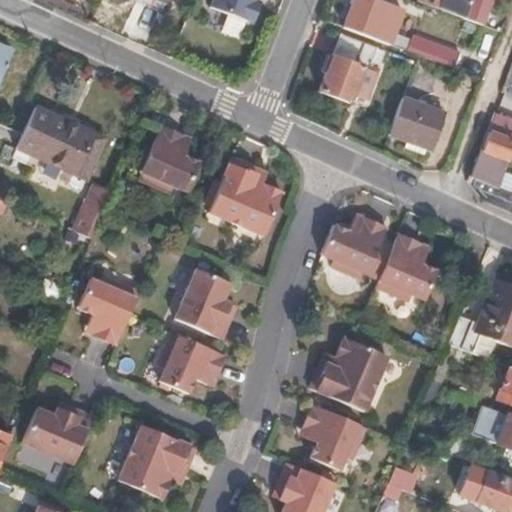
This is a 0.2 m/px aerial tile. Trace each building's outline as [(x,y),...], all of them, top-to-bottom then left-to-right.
[(259,7),(255,1),(255,0),(212,0),(210,7),(248,22),(254,19),(259,7)] [(390,45),(403,10),(374,0),(352,0),(342,27),(390,45)] [(486,20),(492,0),(414,0),(414,1),(489,29),(491,21),(486,20)] [(379,79),(383,68),(376,64),(381,49),(342,34),(337,49),(335,49),(331,51),(330,56),(325,67),(329,70),(323,87),(353,98),(356,91),(372,96),(379,79)] [(460,53),(416,36),(410,52),(454,68),(460,53)] [(0,72),(10,47),(0,42),(0,72)] [(433,147),(447,109),(406,94),(392,132),(433,147)] [(30,151),(44,114),(29,108),(7,161),(22,167),(27,156),(30,151)] [(507,134),(511,119),(511,118),(494,111),(488,127),(507,134)] [(72,175),(89,133),(44,114),(30,151),(27,156),(72,175)] [(193,162),(181,157),(183,155),(176,152),(181,137),(155,126),(132,181),(166,195),(169,188),(182,193),(193,162)] [(488,180),(499,152),(508,156),(511,145),(511,136),(507,134),(488,127),(469,179),(486,199),(511,210),(511,191),(497,184),(488,180)] [(183,155),(189,141),(181,137),(176,152),(183,155)] [(497,184),(508,156),(499,152),(488,180),(497,184)] [(275,192),(257,184),(260,178),(247,172),(249,167),(224,157),(201,211),(257,235),(275,192)] [(262,173),(249,167),(247,172),(260,178),(262,173)] [(98,215),(106,193),(90,186),(84,203),(81,202),(75,217),(89,224),(94,213),(98,215)] [(352,227),(358,212),(352,209),(346,224),(352,227)] [(361,276),(383,223),(358,212),(352,227),(346,224),(343,228),(330,222),(322,238),(317,251),(331,257),(329,263),(357,275),(361,276)] [(432,270),(420,265),(421,262),(414,259),(420,245),(393,234),(374,277),(370,287),(404,302),(407,295),(421,300),(432,270)] [(421,262),(427,248),(420,245),(414,259),(421,262)] [(472,276),(476,267),(462,260),(457,270),(472,276)] [(220,311),(223,302),(217,299),(224,283),(189,268),(168,320),(199,333),(212,338),(216,339),(227,313),(220,311)] [(124,315),(133,294),(98,279),(95,287),(83,282),(71,311),(85,316),(83,320),(90,323),(85,337),(110,348),(124,315)] [(511,348),(511,287),(495,280),(477,322),(457,314),(446,337),(443,343),(471,354),(479,335),(511,348)] [(227,313),(230,305),(223,302),(220,311),(227,313)] [(85,337),(90,323),(83,320),(77,334),(85,337)] [(208,381),(218,355),(164,332),(150,366),(158,370),(153,382),(182,394),(187,380),(191,382),(193,374),(208,381)] [(361,411),(384,356),(340,337),(332,356),(327,354),(321,366),(316,363),(307,388),(361,411)] [(321,366),(327,354),(321,352),(316,363),(321,366)] [(511,370),(507,368),(494,398),(511,405),(511,370)] [(205,388),(208,381),(193,374),(191,382),(205,388)] [(431,398),(437,385),(428,381),(422,394),(431,398)] [(425,412),(431,398),(422,394),(420,400),(416,407),(425,412)] [(348,459),(361,426),(308,403),(297,428),(312,434),(309,442),(313,443),(307,457),(335,469),(341,456),(348,459)] [(59,414),(62,407),(54,404),(51,411),(59,414)] [(67,467),(88,418),(62,407),(59,414),(51,411),(48,418),(31,410),(16,445),(32,452),(67,467)] [(511,451),(511,418),(484,407),(473,435),(511,451)] [(179,474),(189,449),(135,425),(112,481),(154,499),(162,481),(168,484),(174,471),(179,474)] [(309,442),(312,434),(297,428),(294,435),(309,442)] [(469,463),(474,449),(448,439),(442,453),(445,454),(469,463)] [(318,511),(331,483),(293,467),(282,462),(271,489),(278,492),(274,501),(282,504),(278,511),(318,511)] [(390,467),(383,485),(396,489),(409,495),(415,477),(390,467)] [(174,486),(179,474),(174,471),(168,484),(174,486)] [(499,511),(502,511),(511,487),(511,485),(482,474),(471,501),(499,511)] [(390,502),(396,489),(383,485),(378,497),(383,499),(390,502)] [(274,501),(278,492),(271,489),(268,497),(274,501)] [(380,506),(383,499),(378,497),(376,502),(375,504),(380,506)]
